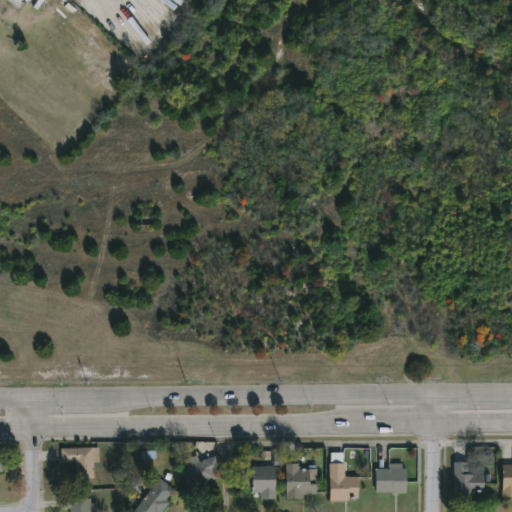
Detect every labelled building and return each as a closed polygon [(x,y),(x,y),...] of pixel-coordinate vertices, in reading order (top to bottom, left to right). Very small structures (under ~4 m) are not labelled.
[(95,476),(86,476),(86,483),(70,483),(70,462),(60,462),(60,447),(95,447),(95,476)] [(184,457),(197,456),(197,457),(217,457),(217,481),(184,482),(184,457)] [(329,499),(329,461),(344,461),(344,476),(358,476),(358,499),(329,499)] [(483,496),(452,496),(452,461),(483,461),(483,496)] [(299,467),(316,467),(316,494),(285,494),(285,462),(299,462),(299,467)] [(275,497),(251,497),(251,489),(240,489),(239,465),(274,465),(275,497)] [(375,491),(375,465),(405,465),(405,491),(375,491)] [(511,496),(502,496),(502,465),(511,465),(511,496)] [(158,511),(133,511),(132,511),(159,477),(175,490),(158,511)] [(68,511),(68,496),(90,496),(90,511),(68,511)]
